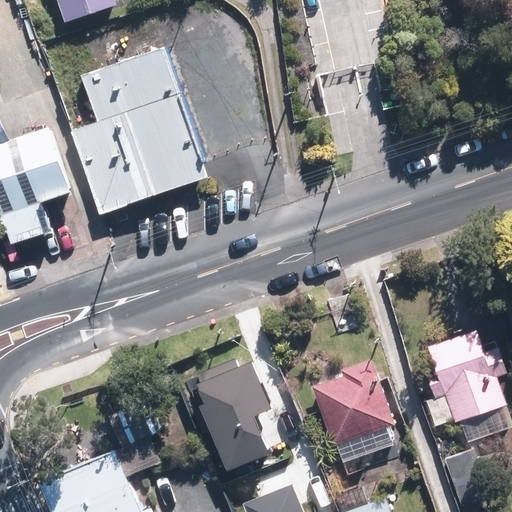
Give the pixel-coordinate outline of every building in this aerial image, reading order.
[(57,0),(66,24),(117,6),(114,0),(57,0)] [(86,74),(102,122),(131,112),(184,94),(168,46),(86,74)] [(212,175),(184,94),(131,112),(161,193),(212,175)] [(0,107),(0,137),(10,134),(0,107)] [(131,112),(102,122),(131,203),(161,193),(131,112)] [(75,130),(103,212),(131,203),(102,122),(75,130)] [(11,231),(14,243),(56,230),(46,200),(71,192),(51,129),(0,145),(0,221),(4,234),(11,231)] [(477,328),(427,345),(434,364),(424,367),(434,395),(444,392),(454,421),(460,419),(468,441),(511,426),(494,377),(509,372),(497,337),(482,342),(477,328)] [(344,375),(312,385),(337,460),(398,440),(370,358),(341,367),(344,375)] [(270,453),(255,414),(269,409),(251,363),(239,368),(235,359),(196,374),(199,383),(196,384),(204,405),(200,407),(225,471),(270,453)] [(39,480),(53,511),(144,511),(115,446),(39,480)] [(469,449),(449,456),(460,485),(480,478),(469,449)] [(304,511),(293,484),(244,504),(247,511),(304,511)] [(392,511),(386,494),(342,509),(342,511),(392,511)]
